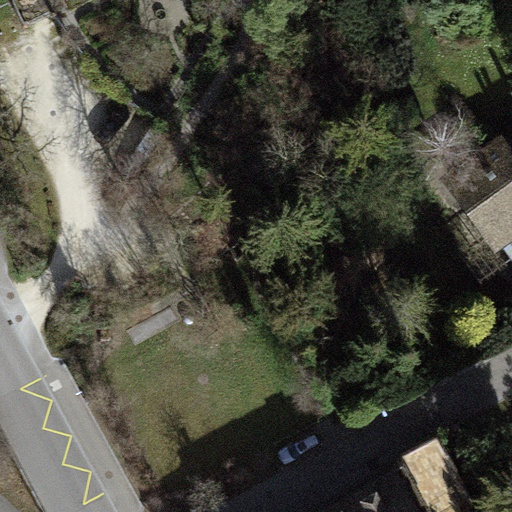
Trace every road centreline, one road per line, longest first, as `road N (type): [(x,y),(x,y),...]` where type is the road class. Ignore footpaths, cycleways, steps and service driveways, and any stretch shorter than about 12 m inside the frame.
road 1 (residential): [(511,384),(288,511)]
road 2 (residential): [(0,350),(81,511)]
